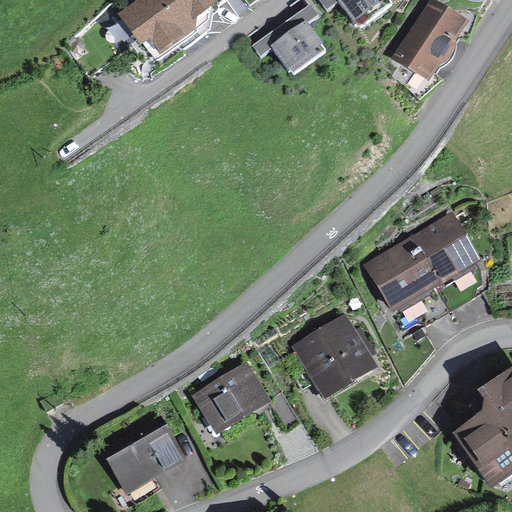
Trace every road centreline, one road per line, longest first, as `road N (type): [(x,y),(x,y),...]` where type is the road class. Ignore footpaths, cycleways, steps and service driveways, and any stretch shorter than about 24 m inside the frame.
road 1 (residential): [(52,511),(45,487),(57,437),(175,366),(359,203),(416,144),(511,14)]
road 2 (residential): [(511,335),(468,346),(345,457),(215,511)]
road 3 (residential): [(282,0),(90,135)]
